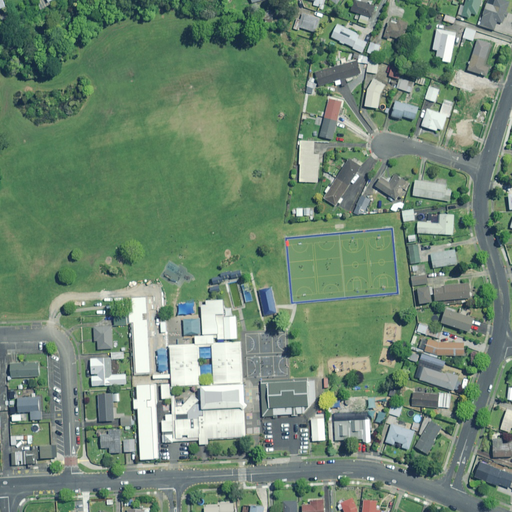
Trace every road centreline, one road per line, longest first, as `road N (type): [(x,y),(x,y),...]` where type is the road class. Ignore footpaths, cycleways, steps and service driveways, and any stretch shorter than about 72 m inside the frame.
road 1 (residential): [(447,497),(352,468),(175,478)]
road 2 (residential): [(0,333),(52,332),(64,344),(72,482)]
road 3 (residential): [(498,348),(503,307),(481,224),(485,171)]
road 4 (residential): [(447,497),(498,348)]
